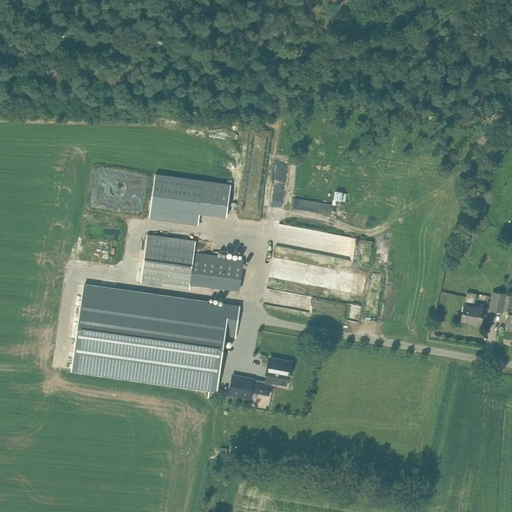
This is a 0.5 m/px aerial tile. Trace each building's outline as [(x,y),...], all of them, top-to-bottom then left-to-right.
[(149,218),(198,225),(200,210),(227,214),(231,185),(155,174),(149,218)] [(293,198),(292,208),(329,213),(331,203),(293,198)] [(239,289),(243,260),(194,253),(195,240),(147,234),(140,282),(189,289),(190,282),(239,289)] [(358,256),(357,261),(369,263),(373,242),(348,237),(345,253),(358,256)] [(76,343),(72,369),(121,376),(210,389),(217,390),(224,336),(228,337),(228,341),(227,341),(226,342),(226,343),(226,344),(226,345),(227,346),(228,346),(229,346),(230,346),(231,345),(232,344),(232,343),(232,342),(231,341),(231,337),(235,338),(239,307),(119,290),(84,285),(77,335),(76,343)] [(476,294),(467,292),(462,320),(480,324),(483,309),(474,307),(476,294)] [(502,312),(503,311),(507,312),(510,296),(505,295),(493,293),(490,310),(502,312)] [(289,378),(292,362),(283,360),(283,362),(269,360),(266,374),(265,383),(254,381),(254,379),(232,375),(229,395),(250,399),(252,392),(269,395),(271,385),(273,385),(274,375),(289,378)] [(209,391),(208,397),(216,398),(217,390),(210,389),(209,391)]
